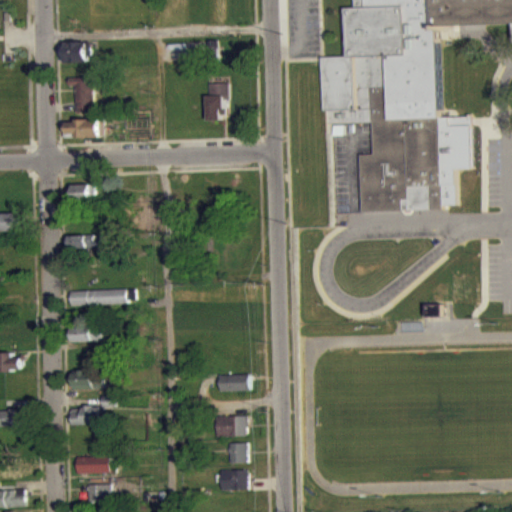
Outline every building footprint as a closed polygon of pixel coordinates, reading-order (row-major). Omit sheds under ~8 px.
[(511,0),(357,0),(357,5),(348,5),(350,54),(324,55),(325,108),(327,108),(328,121),(372,120),(373,153),(359,153),(360,211),(444,208),(444,204),(459,203),(458,168),(474,167),(473,114),(442,115),(439,23),(511,21),(511,0)] [(91,49),(69,50),(69,60),(64,60),(65,71),(91,70),(91,49)] [(96,118),(96,84),(71,85),(71,93),(78,93),(79,118),(96,118)] [(212,128),(226,128),(226,117),(232,117),(231,90),(211,91),(212,128)] [(70,127),(71,142),(79,141),(79,145),(108,144),(107,127),(70,127)] [(97,192),(71,192),(71,209),(98,208),(97,192)] [(0,220),(0,238),(23,238),(23,220),(0,220)] [(105,255),(105,242),(71,243),(71,256),(105,255)] [(75,313),(131,311),(130,296),(74,298),(75,313)] [(445,312),(428,312),(429,324),(445,323),(445,312)] [(75,334),(75,349),(108,348),(108,333),(75,334)] [(4,360),(5,378),(26,378),(26,365),(17,365),(16,360),(4,360)] [(104,378),(72,379),(73,397),(105,395),(104,378)] [(255,397),(254,381),(223,383),(224,399),(255,397)] [(106,413),(119,413),(119,404),(106,403),(106,413)] [(77,432),(105,431),(105,414),(76,414),(77,432)] [(0,418),(0,434),(29,433),(28,417),(0,418)] [(219,444),(250,443),(250,423),(219,423),(219,444)] [(250,470),(250,450),(231,450),(232,470),(250,470)] [(81,481),(114,480),(113,463),(80,464),(81,481)] [(223,477),(224,497),(251,497),(251,477),(223,477)] [(115,509),(114,491),(90,492),(91,509),(115,509)] [(0,511),(29,511),(29,498),(0,498),(0,511)]
